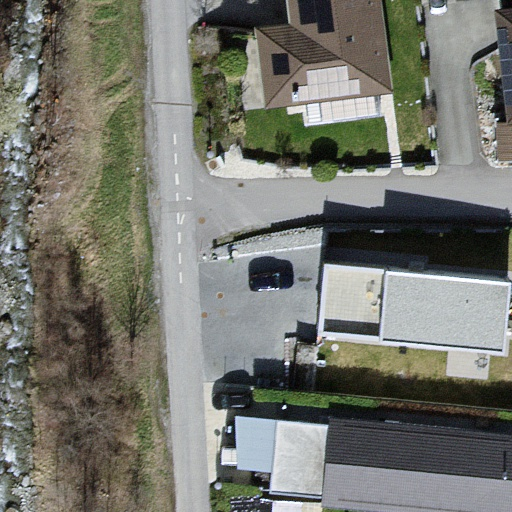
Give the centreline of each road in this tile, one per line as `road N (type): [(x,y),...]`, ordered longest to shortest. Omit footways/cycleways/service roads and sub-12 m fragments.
road 1 (residential): [(189,511),(168,0)]
road 2 (track): [(511,202),(178,204)]
